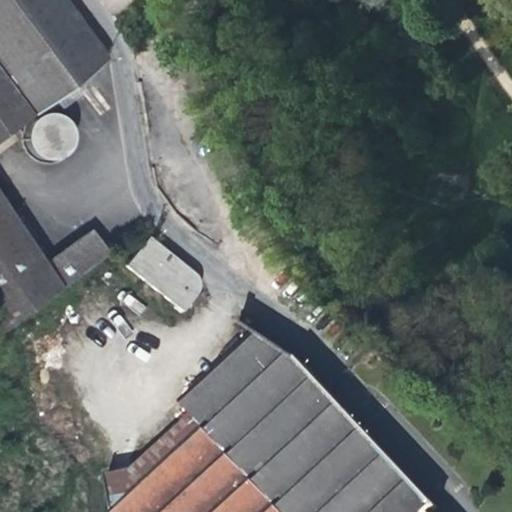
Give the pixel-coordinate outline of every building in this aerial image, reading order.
[(0,0),(0,330),(109,250),(93,227),(45,261),(0,195),(0,139),(30,117),(104,62),(104,54),(74,14),(62,0),(0,0)] [(47,113),(44,114),(42,114),(39,115),(34,119),(28,126),(26,133),(25,140),(26,144),(29,149),(35,156),(39,159),(43,161),(52,161),(57,160),(63,157),(68,153),(71,148),(73,144),(74,141),(74,134),(71,126),(65,118),(59,115),(52,113),(47,113)] [(203,283),(197,279),(147,238),(124,267),(180,312),(203,283)] [(107,478),(112,500),(143,492),(296,362),(294,359),(269,343),(196,402),(204,411),(116,485),(107,478)] [(143,492),(112,500),(113,511),(431,511),(435,509),(437,507),(381,444),(331,393),(296,362),(143,492)]
